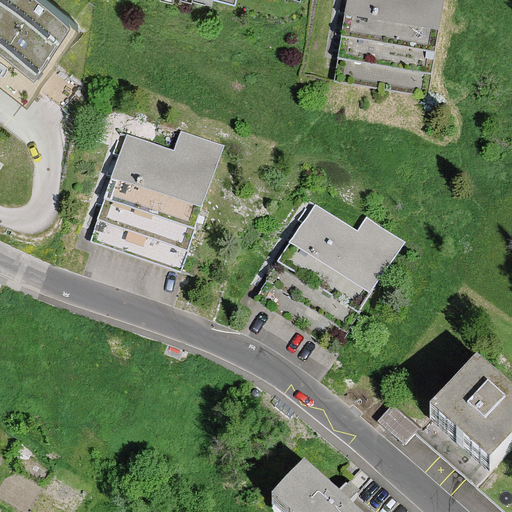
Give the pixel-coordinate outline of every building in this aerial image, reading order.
[(73,29),(32,0),(0,0),(0,81),(22,97),(73,29)] [(444,0),(347,0),(346,13),(345,16),(342,36),(339,54),(338,59),(334,80),(428,96),(432,75),(436,51),(439,32),(444,0)] [(224,146),(181,131),(174,151),(127,134),(118,161),(113,174),(110,182),(105,198),(103,203),(97,220),(90,241),(180,272),(187,251),(195,229),(203,205),(224,146)] [(358,231),(315,204),(303,223),(300,228),(290,242),(285,250),(278,262),(272,271),(266,281),(255,298),(336,350),(347,332),(359,313),(372,294),(405,242),(367,218),(358,231)] [(511,399),(476,368),(431,417),(492,471),(511,448),(511,399)] [(393,405),(378,422),(405,444),(417,433),(419,428),(393,405)] [(431,417),(417,433),(448,461),(506,511),(511,511),(511,489),(492,471),(431,417)] [(340,501),(305,469),(273,504),(282,511),(353,511),(352,510),(359,502),(353,497),(348,493),(340,501)]
